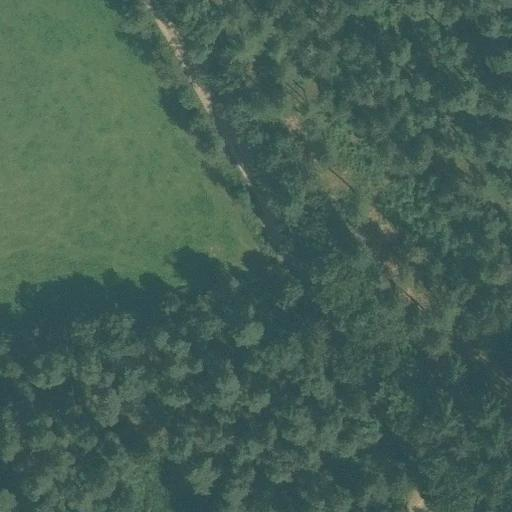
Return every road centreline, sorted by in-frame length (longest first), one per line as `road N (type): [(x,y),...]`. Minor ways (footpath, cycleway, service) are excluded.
road 1 (track): [(305,272),(145,0)]
road 2 (track): [(439,511),(305,272)]
